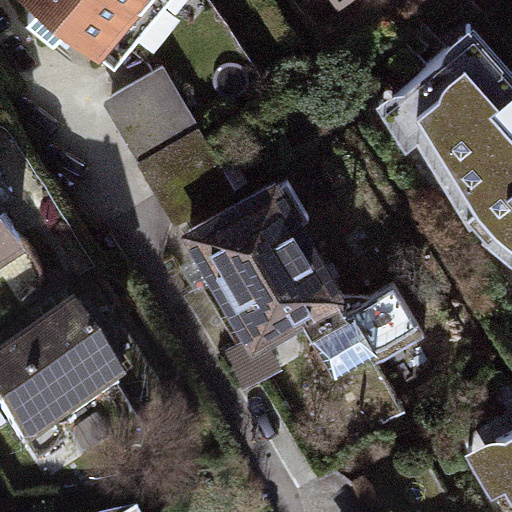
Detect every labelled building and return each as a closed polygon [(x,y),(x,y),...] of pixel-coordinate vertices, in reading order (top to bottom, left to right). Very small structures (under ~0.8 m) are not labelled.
[(39,0),(114,60),(163,0),(162,0),(39,0)] [(511,91),(502,100),(464,34),(393,94),(469,227),(511,260),(511,91)] [(111,95),(165,188),(216,154),(162,64),(111,95)] [(236,185),(216,154),(165,188),(183,218),(236,185)] [(285,172),(189,229),(256,340),(303,312),(337,368),(379,342),(387,355),(424,333),(393,283),(351,308),(298,220),(309,213),(285,172)] [(0,205),(0,263),(26,245),(0,205)] [(75,321),(0,369),(0,407),(26,447),(118,387),(75,321)] [(511,426),(480,445),(511,500),(511,426)]
